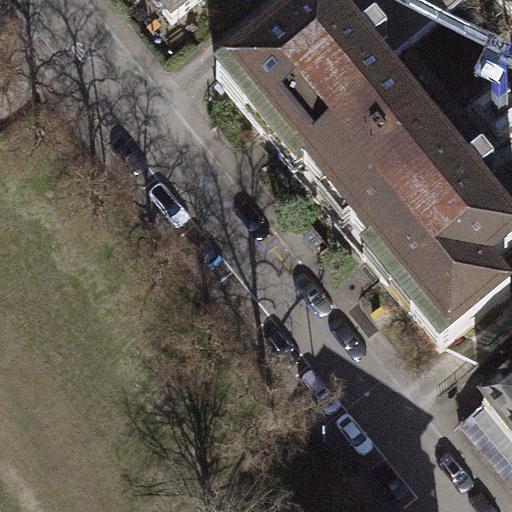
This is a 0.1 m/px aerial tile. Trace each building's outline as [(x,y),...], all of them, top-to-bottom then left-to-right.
[(150,0),(173,27),(205,0),(150,0)] [(318,204),(422,119),(382,71),(441,24),(421,0),(340,0),(331,8),(324,0),(317,0),(218,81),(318,204)] [(469,0),(421,0),(441,24),(469,0)] [(511,0),(496,0),(511,19),(511,0)] [(422,119),(318,204),(441,355),(510,298),(489,272),(511,253),(511,184),(503,173),(480,191),(422,119)] [(0,231),(0,423),(72,511),(118,511),(185,458),(0,231)] [(511,386),(485,409),(511,442),(511,386)]
